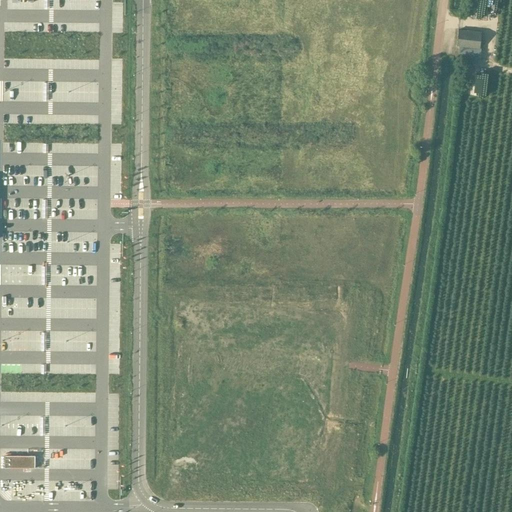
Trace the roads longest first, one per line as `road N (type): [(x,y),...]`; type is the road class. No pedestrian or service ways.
road 1 (unclassified): [(444,0),(375,503)]
road 2 (unclassified): [(140,227),(141,492),(170,508),(292,511)]
road 3 (unclassified): [(142,0),(140,180)]
